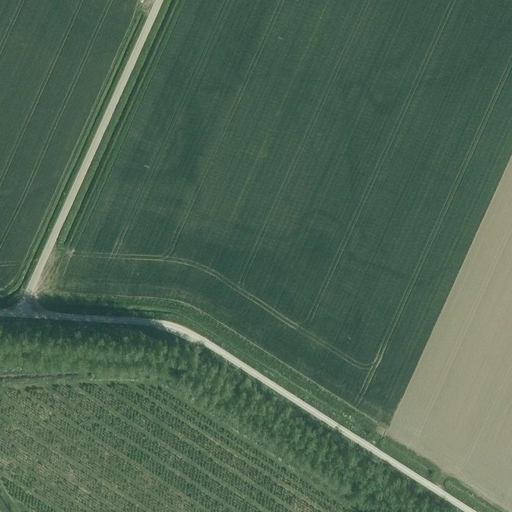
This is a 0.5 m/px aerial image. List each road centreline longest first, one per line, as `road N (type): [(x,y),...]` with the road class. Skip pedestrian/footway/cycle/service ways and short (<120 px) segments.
road 1 (unclassified): [(22,314),(167,325),(190,335),(470,511)]
road 2 (unclassified): [(22,314),(157,0)]
